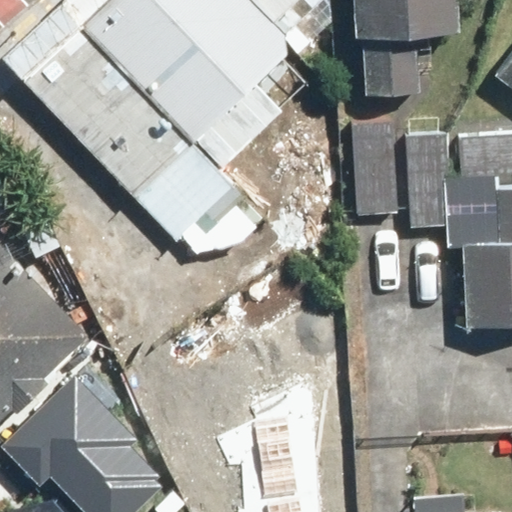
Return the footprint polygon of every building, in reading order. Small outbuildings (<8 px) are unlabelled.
[(107,0),(27,77),(138,193),(341,0),(107,0)] [(459,0),(351,0),(353,36),(461,32),(459,0)] [(511,53),(497,76),(511,85),(511,53)] [(388,119),(348,121),(351,215),(391,214),(388,119)] [(442,126),(405,128),(410,226),(447,224),(442,126)] [(494,176),(511,175),(511,132),(455,133),(456,177),(494,176)] [(479,328),(511,325),(511,190),(469,193),(479,328)] [(0,412),(81,325),(0,250),(0,412)] [(76,358),(0,425),(0,438),(36,480),(59,460),(105,511),(117,511),(171,465),(76,358)]
